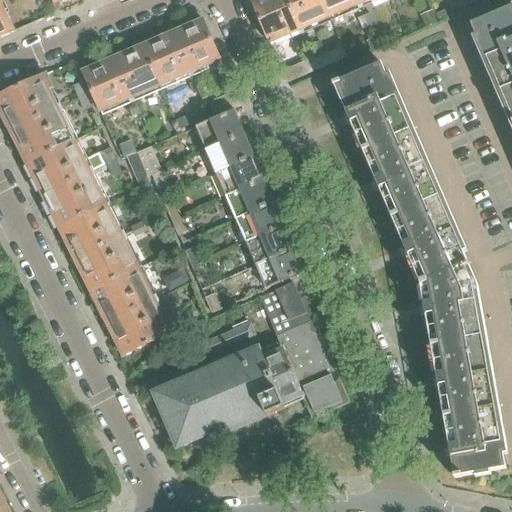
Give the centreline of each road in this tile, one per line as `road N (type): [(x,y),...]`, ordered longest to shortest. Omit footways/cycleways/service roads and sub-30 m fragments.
road 1 (residential): [(404,511),(395,406),(223,0)]
road 2 (residential): [(160,511),(0,183)]
road 3 (residential): [(0,72),(161,0)]
